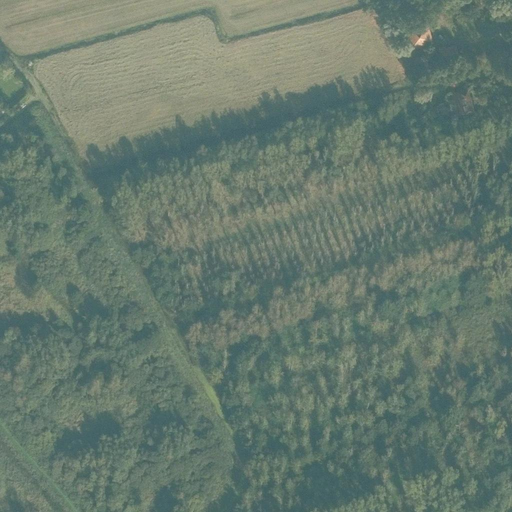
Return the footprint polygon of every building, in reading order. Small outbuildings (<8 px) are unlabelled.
[(411,47),(433,41),(426,17),(404,24),(411,47)] [(455,53),(458,53),(456,44),(445,47),(445,45),(438,47),(441,60),(456,56),(455,53)] [(414,58),(416,67),(428,64),(426,55),(414,58)] [(473,109),(470,96),(467,87),(454,91),(460,112),(473,109)] [(448,116),(447,102),(438,102),(439,116),(448,116)]
